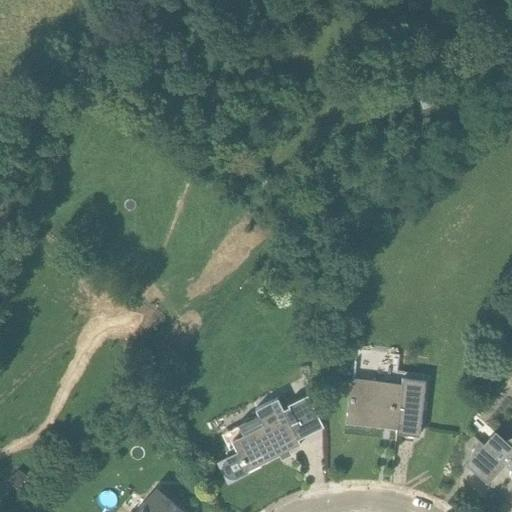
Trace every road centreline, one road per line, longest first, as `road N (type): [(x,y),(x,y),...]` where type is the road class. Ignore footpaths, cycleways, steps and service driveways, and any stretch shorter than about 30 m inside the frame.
road 1 (track): [(79,73),(292,166),(409,111)]
road 2 (track): [(87,55),(42,202),(0,290)]
